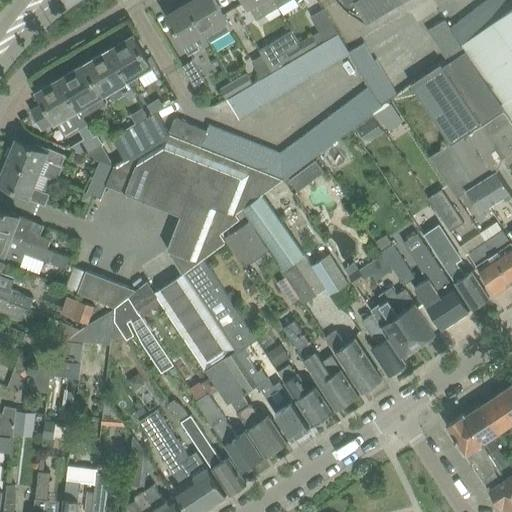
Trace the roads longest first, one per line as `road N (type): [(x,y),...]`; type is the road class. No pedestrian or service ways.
road 1 (residential): [(242,511),(403,411)]
road 2 (residential): [(403,411),(511,334)]
